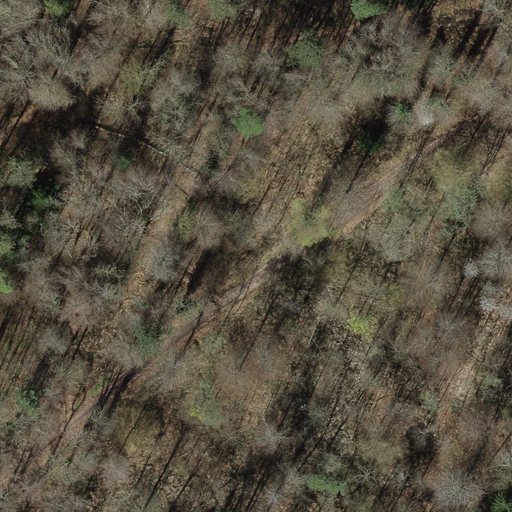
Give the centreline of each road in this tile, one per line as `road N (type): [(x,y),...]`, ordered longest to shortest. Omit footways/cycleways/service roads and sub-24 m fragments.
road 1 (track): [(0,466),(511,90)]
road 2 (motorway): [(511,214),(223,511)]
road 3 (motorway): [(402,511),(511,405)]
